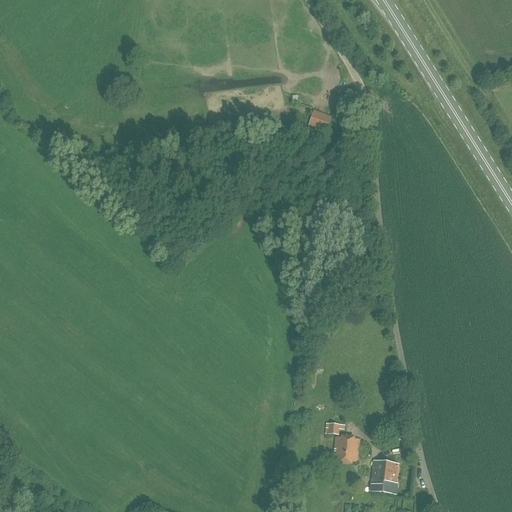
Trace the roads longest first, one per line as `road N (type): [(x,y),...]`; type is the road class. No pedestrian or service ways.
road 1 (unclassified): [(417,438),(385,270),(365,94),(309,0)]
road 2 (primary): [(511,209),(381,0)]
